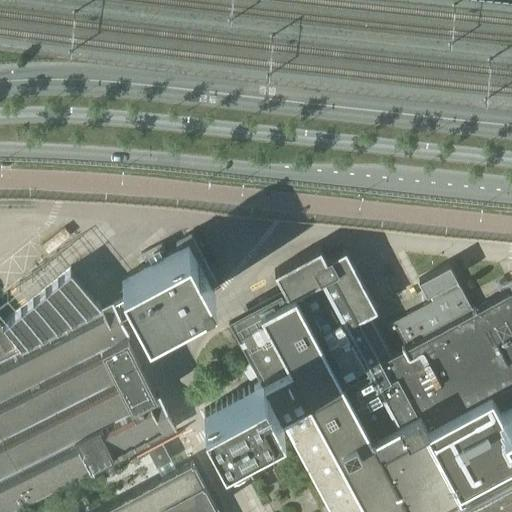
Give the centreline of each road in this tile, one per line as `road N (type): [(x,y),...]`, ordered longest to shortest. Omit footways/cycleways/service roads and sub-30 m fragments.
road 1 (secondary): [(511,160),(180,126),(0,121)]
road 2 (secondary): [(0,151),(511,194)]
